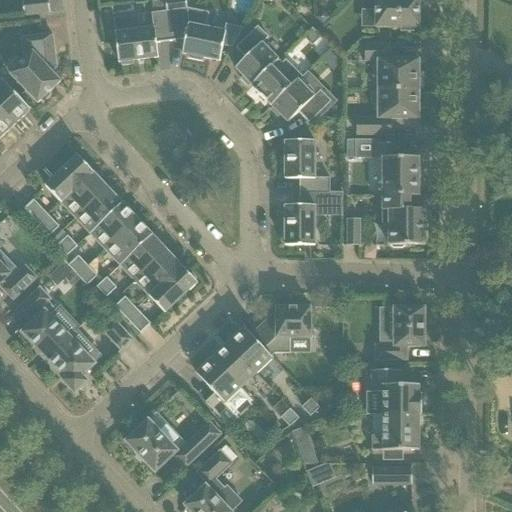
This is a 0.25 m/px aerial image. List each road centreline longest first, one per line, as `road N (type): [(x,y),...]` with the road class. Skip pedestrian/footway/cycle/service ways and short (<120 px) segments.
road 1 (residential): [(243,274),(251,234),(248,158),(222,123),(187,92),(91,100)]
road 2 (residential): [(467,268),(467,0)]
road 3 (residential): [(469,511),(467,268)]
road 4 (residential): [(243,274),(96,121),(91,100)]
road 5 (residential): [(77,435),(223,305),(243,274)]
road 6 (residential): [(243,274),(467,268)]
road 7 (residential): [(0,182),(91,100)]
